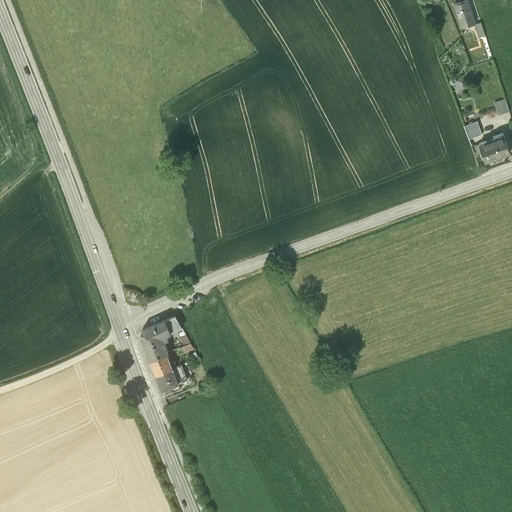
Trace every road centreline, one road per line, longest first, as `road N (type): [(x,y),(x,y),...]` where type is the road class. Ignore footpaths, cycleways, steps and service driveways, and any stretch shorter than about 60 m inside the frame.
road 1 (tertiary): [(120,324),(211,281),(511,171)]
road 2 (secondary): [(0,12),(120,324)]
road 3 (secondary): [(138,379),(191,511)]
road 4 (track): [(0,389),(70,363),(109,341),(120,324)]
